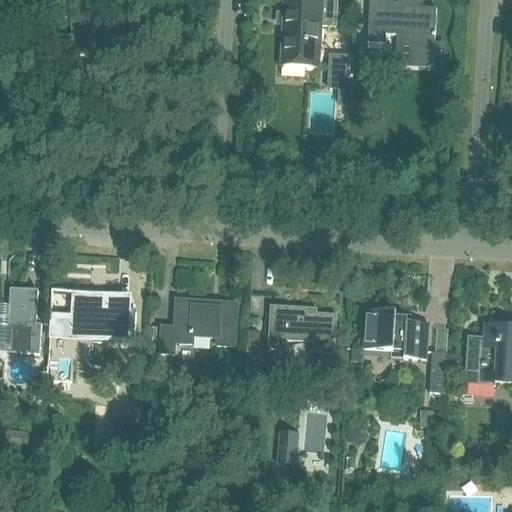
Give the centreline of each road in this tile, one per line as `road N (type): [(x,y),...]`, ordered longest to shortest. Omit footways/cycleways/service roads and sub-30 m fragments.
road 1 (residential): [(210,239),(477,246)]
road 2 (residential): [(477,246),(484,0)]
road 3 (residential): [(227,0),(210,239)]
road 4 (residential): [(0,239),(210,239)]
